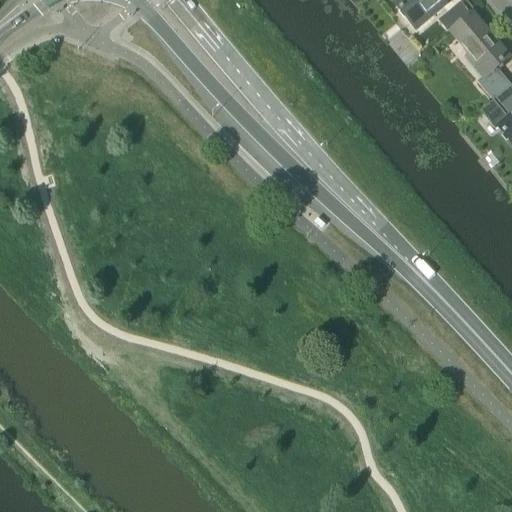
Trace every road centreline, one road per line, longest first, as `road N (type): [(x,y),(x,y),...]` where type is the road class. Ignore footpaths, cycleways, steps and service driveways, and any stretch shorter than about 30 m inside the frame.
road 1 (secondary): [(511,380),(296,152)]
road 2 (secondary): [(134,0),(245,121),(296,152)]
road 3 (secondary): [(296,152),(177,0)]
